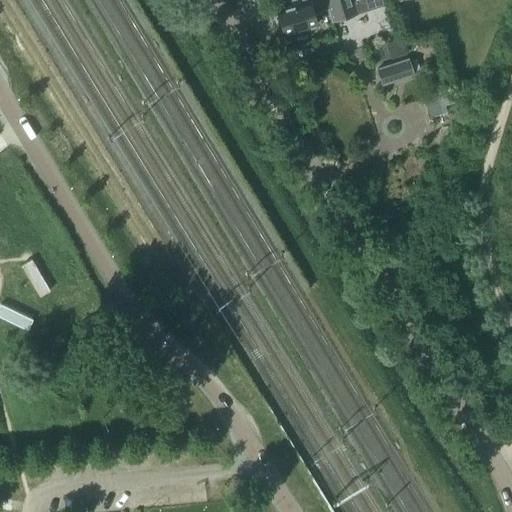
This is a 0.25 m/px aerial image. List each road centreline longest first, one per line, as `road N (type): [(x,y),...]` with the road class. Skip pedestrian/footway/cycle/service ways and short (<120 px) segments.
road 1 (unclassified): [(511,495),(230,37),(222,0)]
road 2 (unclassified): [(288,511),(217,391),(134,314),(0,92)]
